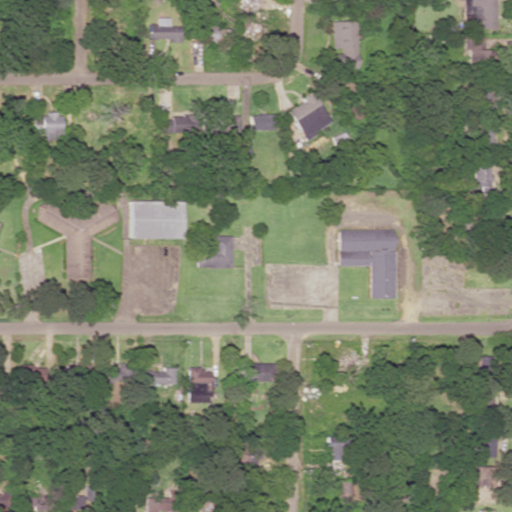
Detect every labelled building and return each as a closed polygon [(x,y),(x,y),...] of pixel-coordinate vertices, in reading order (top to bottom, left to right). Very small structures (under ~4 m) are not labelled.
[(238,0),(238,7),(257,8),(257,0),(238,0)] [(493,29),(493,0),(461,0),(461,29),(493,29)] [(166,26),(167,18),(155,18),(155,24),(148,24),(147,40),(178,41),(178,26),(166,26)] [(355,69),(354,21),(329,22),(330,50),(334,50),(334,69),(355,69)] [(203,40),(227,41),(227,28),(203,27),(203,40)] [(485,37),(461,37),(461,56),(465,56),(465,65),(485,65),(485,37)] [(312,94),(286,110),(304,139),(330,123),(312,94)] [(59,114),(45,114),(45,116),(32,116),(32,129),(40,129),(40,140),(60,139),(59,114)] [(237,115),(223,114),(222,125),(237,125),(237,115)] [(248,130),(272,130),(272,115),(248,114),(248,130)] [(184,118),(160,118),(160,132),(184,133),(184,118)] [(467,151),(489,152),(490,130),(467,130),(467,151)] [(486,190),(487,167),(472,167),(471,190),(486,190)] [(87,235),(115,221),(104,200),(87,208),(44,207),(44,205),(36,210),(35,228),(58,228),(65,241),(64,272),(67,278),(87,278),(87,235)] [(179,202),(127,201),(127,239),(179,239),(179,202)] [(466,225),(488,226),(489,209),(466,208),(466,225)] [(391,298),(390,230),(334,230),(335,267),(365,266),(366,299),(391,298)] [(229,236),(211,236),(211,248),(195,248),(194,268),(229,268),(229,236)] [(487,376),(487,356),(467,356),(466,375),(487,376)] [(129,365),(106,366),(106,360),(98,360),(99,383),(129,382),(129,365)] [(230,380),(273,381),(273,364),(230,363),(230,380)] [(43,380),(43,367),(17,366),(17,380),(43,380)] [(171,367),(160,367),(160,371),(141,371),(141,385),(172,384),(171,367)] [(208,372),(199,372),(199,367),(186,367),(185,401),(208,401),(208,372)] [(490,395),(474,396),(475,411),(491,410),(490,395)] [(325,437),(326,462),(344,461),(343,436),(325,437)] [(493,437),(470,437),(470,457),(492,457),(493,437)] [(469,466),(469,486),(487,486),(487,466),(469,466)] [(175,496),(143,496),(143,511),(171,511),(175,511),(175,496)]
